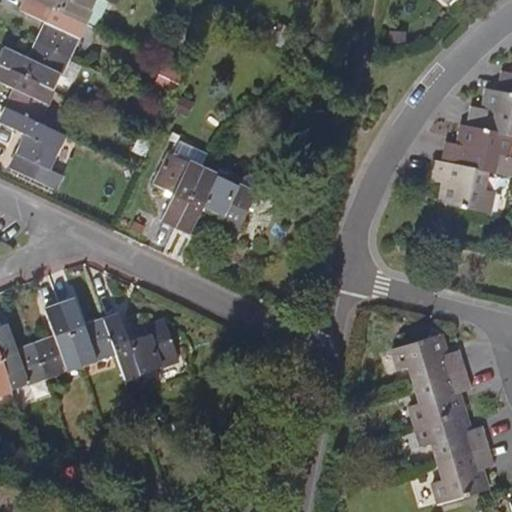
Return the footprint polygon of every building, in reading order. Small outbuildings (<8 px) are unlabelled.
[(70,57),(85,24),(35,0),(24,0),(19,12),(47,24),(38,42),(70,57)] [(35,0),(85,24),(96,0),(35,0)] [(281,20),(272,40),(283,45),(292,25),(281,20)] [(70,59),(70,57),(38,42),(29,62),(2,48),(0,53),(0,65),(54,90),(62,75),(76,81),(82,65),(70,59)] [(39,123),(54,90),(0,65),(0,83),(15,91),(7,108),(39,123)] [(511,71),(501,70),(498,91),(511,93),(511,71)] [(485,109),(471,106),(467,127),(511,135),(511,93),(498,91),(488,88),(485,109)] [(50,170),(66,136),(39,123),(7,108),(0,123),(0,124),(27,137),(11,169),(56,190),(63,176),(50,170)] [(508,155),(511,135),(467,127),(463,125),(459,145),(445,143),(441,163),(486,171),(494,173),(494,172),(498,153),(508,155)] [(179,136),(172,132),(168,139),(175,143),(179,136)] [(152,142),(139,136),(133,150),(145,156),(152,142)] [(162,220),(177,227),(204,169),(202,168),(208,155),(179,141),(173,156),(170,153),(156,184),(174,193),(162,220)] [(511,155),(508,155),(498,153),(494,172),(511,175),(511,155)] [(483,189),(486,171),(441,163),(434,160),(429,180),(443,183),(439,201),(488,211),(492,191),(483,189)] [(118,167),(113,175),(127,182),(132,173),(118,167)] [(240,186),(204,169),(177,227),(192,235),(204,207),(221,215),(219,222),(239,232),(257,194),(240,186)] [(240,186),(257,194),(261,196),(266,186),(263,182),(249,174),(245,176),(240,186)] [(83,366),(117,354),(105,322),(86,328),(76,301),(61,306),(83,366)] [(48,379),(83,366),(61,306),(45,311),(55,338),(36,346),(48,379)] [(120,316),(105,322),(117,354),(128,384),(181,365),(167,324),(148,330),(151,338),(130,345),(120,316)] [(0,354),(13,391),(48,379),(36,346),(17,354),(6,325),(0,327),(0,354)] [(412,384),(463,368),(457,349),(445,353),(439,333),(391,348),(398,368),(407,366),(412,384)] [(0,395),(13,391),(0,354),(0,395)] [(415,425),(463,411),(457,392),(470,387),(463,368),(412,384),(418,402),(409,405),(415,425)] [(435,460),(488,444),(482,426),(469,430),(463,411),(415,425),(422,445),(430,443),(435,460)] [(481,468),(494,463),(488,444),(435,460),(441,478),(432,480),(439,502),(487,488),(481,468)]
